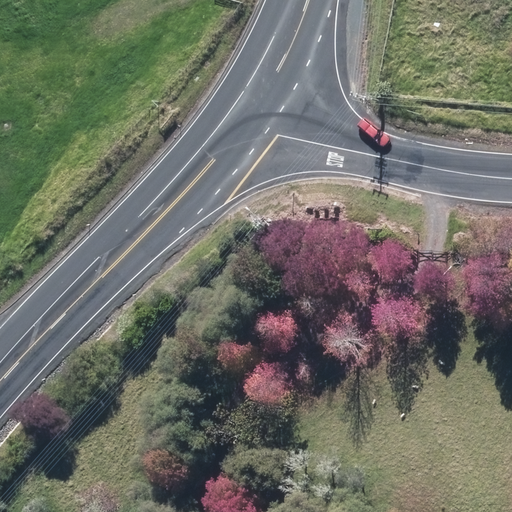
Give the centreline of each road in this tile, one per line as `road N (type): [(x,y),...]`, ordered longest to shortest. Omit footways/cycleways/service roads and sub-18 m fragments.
road 1 (secondary): [(0,359),(150,229),(247,121)]
road 2 (tertiary): [(511,173),(273,136),(247,121)]
road 3 (secondary): [(247,121),(293,42),(307,0)]
